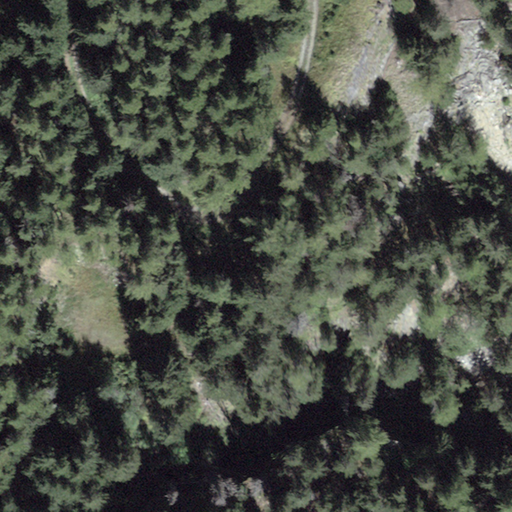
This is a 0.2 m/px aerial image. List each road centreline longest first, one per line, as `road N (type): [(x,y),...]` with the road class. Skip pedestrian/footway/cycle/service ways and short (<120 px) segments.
road 1 (track): [(314,0),(304,79),(268,192),(215,226),(174,224),(127,189),(88,138),(69,0)]
road 2 (track): [(215,226),(183,312),(148,342),(95,320)]
